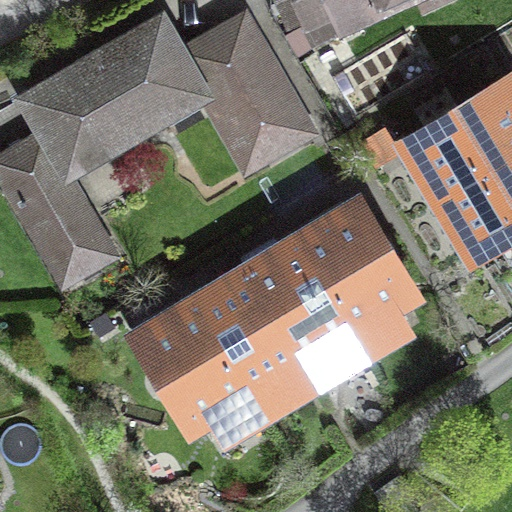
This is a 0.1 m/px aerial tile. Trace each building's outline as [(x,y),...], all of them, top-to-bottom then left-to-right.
[(294,0),(308,29),(372,0),(294,0)] [(44,133),(0,158),(0,174),(64,285),(114,255),(61,164),(110,136),(116,147),(204,95),(247,168),(310,132),(244,18),(182,53),(162,19),(24,99),(44,133)] [(353,100),(381,87),(366,56),(338,68),(353,100)] [(426,149),(415,155),(468,244),(479,237),(486,249),(498,242),(510,263),(511,263),(511,97),(504,102),(497,91),(419,137),(426,149)] [(307,239),(300,243),(366,351),(401,330),(387,307),(405,296),(390,271),(394,251),(388,241),(369,236),(354,211),(307,239)] [(293,247),(249,274),(314,382),(366,351),(300,243),(293,247)] [(197,304),(263,412),(314,382),(249,274),(204,300),(197,304)] [(187,310),(144,336),(158,361),(155,381),(161,392),(180,396),(196,422),(213,412),(227,434),(263,412),(197,304),(187,310)]
